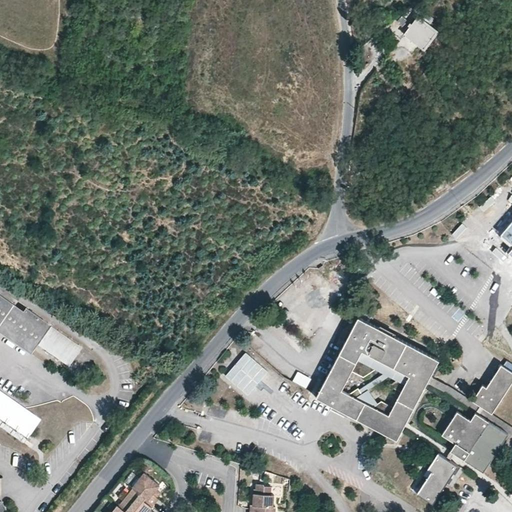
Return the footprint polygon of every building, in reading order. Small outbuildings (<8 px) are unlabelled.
[(417,16),(404,34),(409,38),(423,49),(437,31),(417,16)] [(511,247),(509,252),(511,255),(511,220),(501,234),(511,243),(511,247)] [(22,313),(0,297),(0,331),(28,352),(34,343),(47,325),(24,309),(22,313)] [(358,419),(397,439),(439,359),(359,317),(317,397),(358,419)] [(81,348),(47,325),(34,343),(68,367),(81,348)] [(482,384),(472,400),(492,413),(511,381),(511,370),(501,364),(486,387),(482,384)] [(298,371),(292,381),(306,388),(311,379),(298,371)] [(38,420),(0,392),(0,420),(25,438),(38,420)] [(457,410),(442,434),(455,443),(451,450),(483,471),(508,433),(475,412),(470,419),(457,410)] [(25,438),(0,420),(0,428),(21,444),(25,438)] [(438,452),(428,468),(432,471),(418,493),(433,503),(458,465),(438,452)] [(160,485),(145,472),(144,472),(133,486),(134,487),(147,497),(145,500),(153,506),(157,502),(159,498),(158,497),(156,495),(159,491),(157,489),(160,485)] [(274,506),(275,494),(272,494),(272,486),(266,485),(264,484),(257,483),(257,488),(257,493),(255,493),(254,501),(254,505),(251,505),(250,511),(276,511),(277,506),(274,506)] [(147,497),(134,487),(120,505),(127,511),(148,511),(149,511),(153,506),(145,500),(147,497)]
